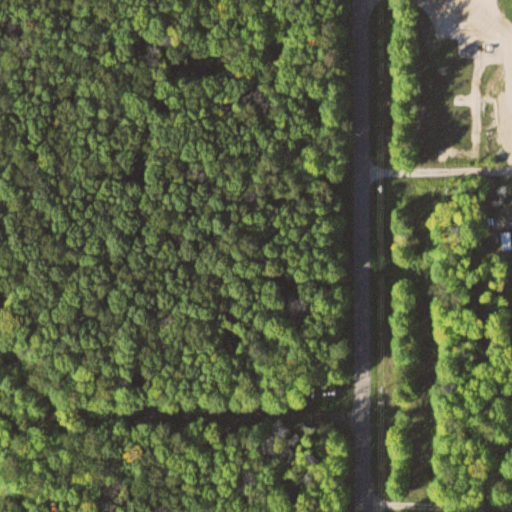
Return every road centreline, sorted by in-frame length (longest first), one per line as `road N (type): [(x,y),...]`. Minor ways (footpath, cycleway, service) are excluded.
road 1 (residential): [(363,511),(361,0)]
road 2 (track): [(0,409),(363,423)]
